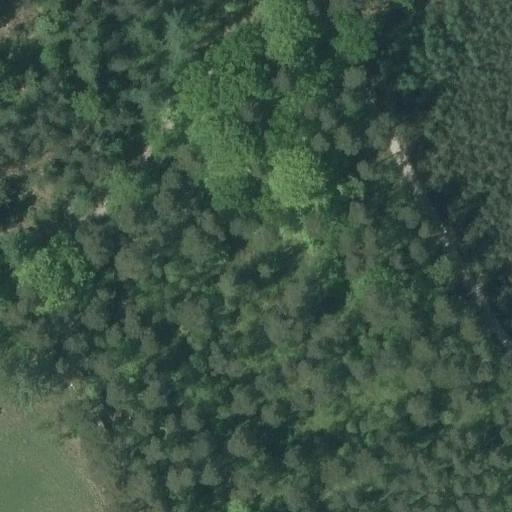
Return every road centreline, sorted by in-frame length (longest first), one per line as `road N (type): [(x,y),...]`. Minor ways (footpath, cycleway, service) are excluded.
road 1 (track): [(314,0),(511,360)]
road 2 (track): [(295,0),(237,46),(85,222),(19,269)]
